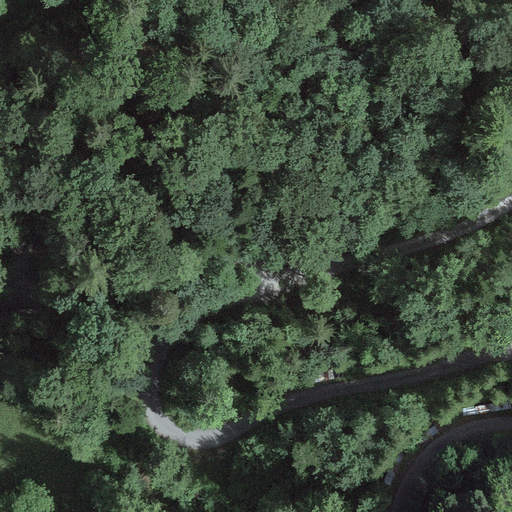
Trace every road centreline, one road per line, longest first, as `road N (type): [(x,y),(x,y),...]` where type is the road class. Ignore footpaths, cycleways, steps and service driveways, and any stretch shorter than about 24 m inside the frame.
road 1 (residential): [(511,201),(455,233),(202,312),(161,348),(152,375),(162,424),(189,439),(319,390),(511,353)]
road 2 (residential): [(511,420),(469,423),(429,444),(404,483),(397,511)]
